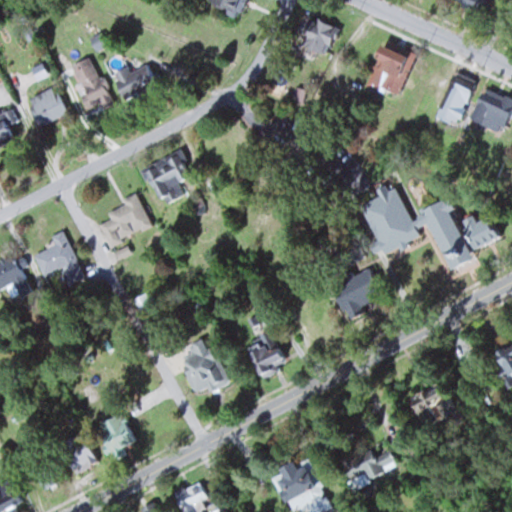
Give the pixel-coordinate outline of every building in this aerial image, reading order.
[(203,0),(203,3),(236,17),(243,0),(203,0)] [(453,0),(468,10),(474,0),(453,0)] [(323,55),(335,28),(307,16),(295,43),(323,55)] [(364,82),(396,96),(414,53),(382,39),(364,82)] [(91,56),(70,64),(86,109),(107,102),(91,56)] [(150,91),(146,65),(114,69),(117,95),(150,91)] [(25,100),(40,126),(64,112),(50,87),(25,100)] [(469,121),(499,134),(511,103),(511,100),(483,88),(469,121)] [(0,144),(9,140),(2,126),(15,120),(8,105),(0,108),(0,144)] [(237,164),(220,133),(195,147),(212,178),(237,164)] [(183,195),(176,181),(190,174),(179,150),(144,166),(163,205),(183,195)] [(359,205),(375,240),(367,244),(374,257),(418,235),(391,180),(376,187),(379,195),(359,205)] [(151,226),(136,194),(105,209),(110,219),(98,224),(108,246),(151,226)] [(427,221),(445,268),(466,260),(443,201),(413,212),(418,225),(427,221)] [(458,220),(471,248),(500,234),(492,217),(484,221),(479,210),(458,220)] [(42,275),(59,268),(65,284),(83,277),(64,230),(48,236),(52,246),(33,253),(42,275)] [(0,288),(5,286),(13,301),(30,292),(12,256),(0,261),(0,288)] [(377,307),(368,269),(341,275),(343,285),(334,287),(340,315),(377,307)] [(243,349),(256,377),(285,363),(273,335),(243,349)] [(511,340),(491,348),(501,373),(511,369),(511,340)] [(226,382),(210,341),(177,353),(192,395),(226,382)] [(408,396),(418,426),(452,414),(454,419),(458,417),(446,383),(408,396)] [(135,441),(121,413),(92,427),(106,455),(135,441)] [(71,475),(93,464),(79,435),(56,446),(71,475)] [(351,448),(337,475),(365,490),(380,463),(351,448)] [(316,511),(330,504),(304,461),(297,466),(291,456),(274,467),(279,474),(271,479),(290,511),(291,511),(300,507),(303,511),(316,511)] [(55,483),(48,468),(38,473),(45,488),(55,483)] [(177,490),(185,511),(202,511),(201,509),(210,506),(201,481),(177,490)]
